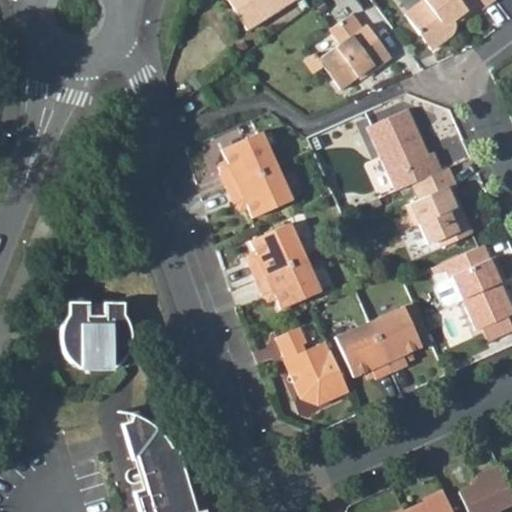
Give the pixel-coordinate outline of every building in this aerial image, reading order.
[(293,0),(225,0),(246,31),(293,0)] [(420,0),(421,1),(402,15),(426,47),(446,32),(448,24),(450,22),(474,4),(476,7),(485,0),(420,0)] [(362,21),(359,23),(350,10),(325,29),(335,43),(317,57),(321,62),(318,64),(336,89),(372,63),(374,67),(388,56),(362,21)] [(321,62),(317,57),(311,49),(300,59),(309,72),(318,64),(321,62)] [(440,170),(431,151),(426,153),(405,108),(363,127),(392,191),(410,184),(440,170)] [(223,173),(229,188),(279,166),(264,131),(225,150),(229,160),(233,168),(225,172),(223,173)] [(229,160),(222,164),(225,172),(233,168),(229,160)] [(279,166),(229,188),(236,203),(239,202),(247,198),(251,206),(256,218),(295,200),(279,166)] [(446,186),(454,182),(447,167),(440,170),(410,184),(416,198),(406,203),(425,243),(436,238),(439,245),(470,231),(462,212),(458,214),(446,186)] [(239,202),(242,210),(251,206),(247,198),(239,202)] [(259,252),(262,260),(254,264),(251,266),(257,278),(308,255),(293,222),(253,240),(259,252)] [(506,315),(511,312),(511,310),(499,281),(487,256),(482,245),(439,265),(441,268),(444,274),(448,273),(458,296),(473,329),(481,326),(506,315)] [(259,252),(250,256),(254,264),(262,260),(259,252)] [(487,256),(499,281),(505,279),(493,253),(487,256)] [(284,307),(324,289),(308,255),(257,278),(265,295),(268,294),(276,290),(279,297),(284,307)] [(427,270),(429,274),(441,268),(439,265),(427,270)] [(448,273),(444,274),(434,279),(432,284),(439,300),(445,302),(458,296),(448,273)] [(268,294),(271,301),(279,297),(276,290),(268,294)] [(84,299),(65,299),(64,309),(60,319),(59,328),(60,339),(64,347),(69,355),(76,362),(76,366),(107,365),(108,359),(113,355),(118,350),(122,341),(123,330),(123,319),(121,311),(119,307),(119,298),(98,299),(98,309),(84,309),(84,299)] [(368,320),(391,371),(407,363),(406,360),(402,352),(410,348),(421,343),(403,304),(368,320)] [(506,315),(481,326),(487,339),(511,328),(506,315)] [(334,336),(352,375),(364,370),(372,366),(376,375),(377,378),(391,371),(368,320),(334,336)] [(325,340),(305,349),(302,343),(308,340),(301,324),(276,335),(286,357),(284,359),(302,398),(319,405),(349,391),(325,340)] [(406,360),(414,356),(410,348),(402,352),(406,360)] [(376,375),(372,366),(364,370),(369,378),(376,375)] [(142,418),(132,413),(128,423),(124,424),(144,489),(136,491),(141,511),(196,511),(176,443),(171,444),(164,435),(154,426),(142,418)] [(511,498),(511,496),(498,466),(478,476),(476,482),(459,490),(469,511),(497,511),(500,511),(497,506),(511,498)] [(453,511),(446,493),(407,510),(406,507),(396,511),(453,511)]
